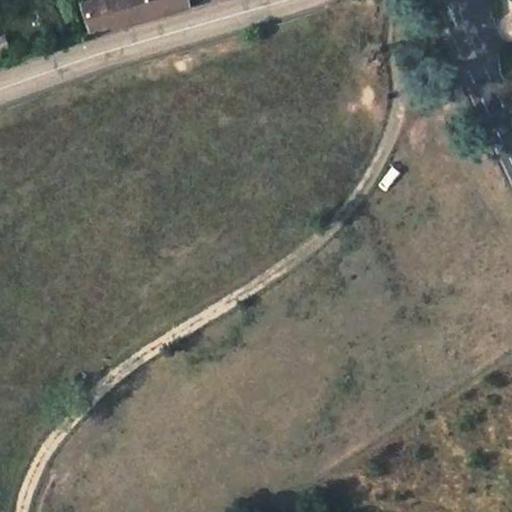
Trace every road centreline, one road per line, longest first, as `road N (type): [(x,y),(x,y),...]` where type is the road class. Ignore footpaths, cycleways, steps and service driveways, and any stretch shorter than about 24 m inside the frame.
road 1 (track): [(401,0),(400,102),(353,204),(296,258),(120,370),(45,451),(22,511)]
road 2 (residential): [(285,0),(0,91)]
road 3 (residential): [(511,144),(446,0)]
